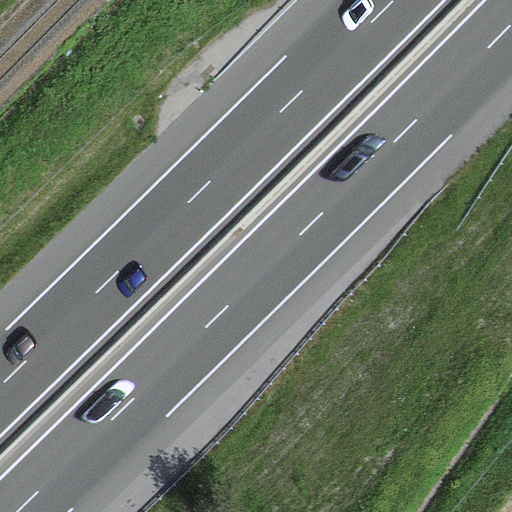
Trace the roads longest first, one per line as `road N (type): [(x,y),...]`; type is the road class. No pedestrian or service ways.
road 1 (motorway): [(23,511),(511,29)]
road 2 (motorway): [(390,0),(0,382)]
